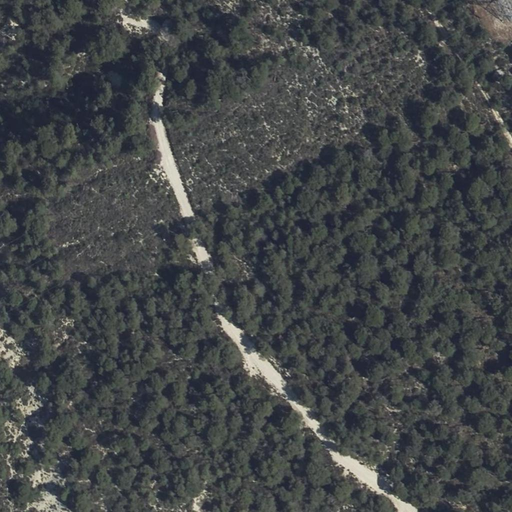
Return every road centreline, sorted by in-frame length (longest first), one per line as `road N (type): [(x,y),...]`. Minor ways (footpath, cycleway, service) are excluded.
road 1 (track): [(408,511),(261,367),(217,294),(164,151),(158,101),(166,53),(158,33),(115,0)]
road 2 (track): [(430,0),(511,139)]
